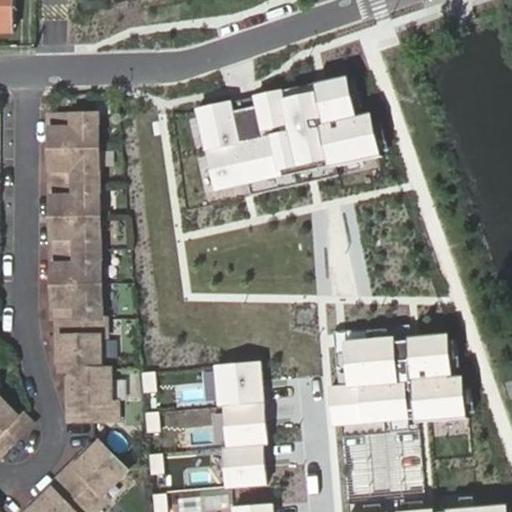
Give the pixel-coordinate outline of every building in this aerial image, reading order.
[(0,0),(0,29),(12,30),(12,0),(0,0)] [(58,322),(98,321),(98,118),(49,119),(48,323),(51,323),(58,322)] [(103,338),(102,321),(98,321),(58,322),(59,370),(59,374),(71,374),(94,373),(94,338),(103,338)] [(104,372),(94,373),(71,374),(72,379),(72,423),(90,422),(114,422),(114,403),(106,403),(104,372)] [(0,455),(30,425),(19,413),(16,418),(0,401),(0,455)] [(59,475),(63,479),(93,448),(89,444),(59,475)] [(125,471),(98,444),(93,448),(63,479),(95,511),(107,500),(102,494),(125,471)] [(31,511),(63,479),(59,475),(27,507),(31,511)] [(94,511),(95,511),(63,479),(31,511),(30,511),(94,511)]
